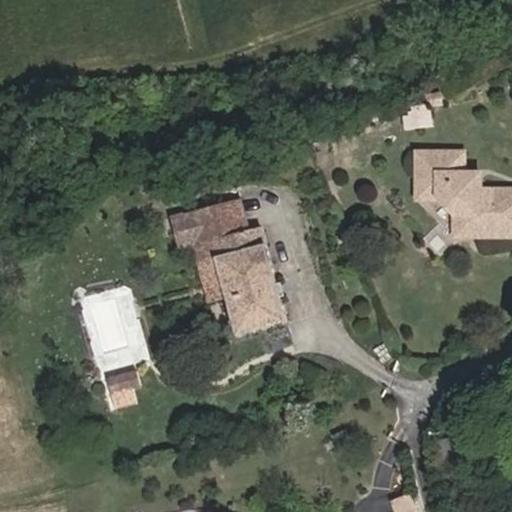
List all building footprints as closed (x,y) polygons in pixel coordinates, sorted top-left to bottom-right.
[(434,94),(420,97),(422,107),(435,104),(434,94)] [(449,234),(488,235),(489,213),(504,213),(504,192),(472,192),(472,187),(460,174),(455,174),(455,155),(413,155),(412,198),(436,199),(449,212),(449,234)] [(511,192),(504,192),(504,213),(489,213),(488,235),(511,235),(511,192)] [(237,204),(211,211),(219,243),(245,236),(237,204)] [(211,211),(166,222),(176,258),(189,255),(207,251),(221,305),(231,339),(281,326),(256,233),(245,236),(219,243),(211,211)] [(207,251),(189,255),(204,310),(221,305),(207,251)] [(132,376),(103,384),(107,400),(136,393),(132,376)] [(449,440),(431,443),(434,472),(436,477),(455,473),(449,440)]
